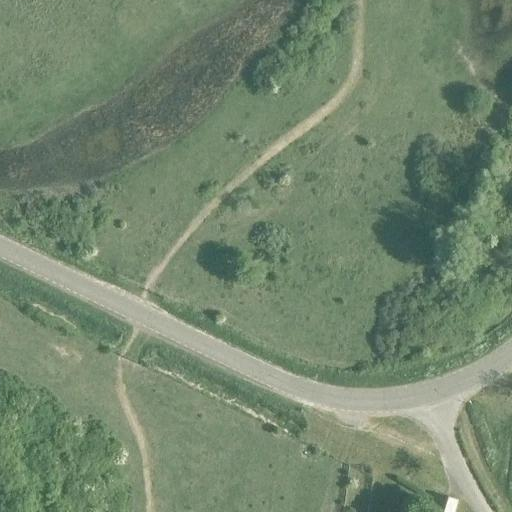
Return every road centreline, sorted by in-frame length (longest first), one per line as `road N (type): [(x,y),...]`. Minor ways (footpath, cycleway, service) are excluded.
road 1 (tertiary): [(427,397),(347,405),(303,394),(0,249)]
road 2 (unclassified): [(480,511),(427,397)]
